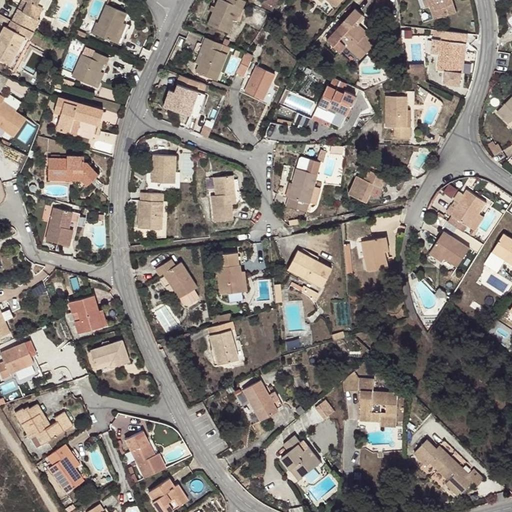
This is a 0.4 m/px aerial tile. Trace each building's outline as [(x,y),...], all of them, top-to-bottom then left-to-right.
[(22,5),(14,19),(28,26),(35,13),(42,15),(48,4),(42,0),(30,0),(27,7),(22,5)] [(250,0),(221,0),(211,22),(231,32),(243,6),(247,7),(250,0)] [(263,0),(261,4),(271,8),(275,0),(263,0)] [(429,0),(430,3),(433,12),(438,10),(440,13),(457,8),(454,0),(429,0)] [(125,11),(105,3),(94,32),(121,42),(130,21),(123,18),(125,11)] [(364,11),(358,6),(343,21),(350,26),(341,36),(364,56),(375,43),(364,33),(368,29),(357,18),(364,11)] [(28,26),(37,30),(44,16),(42,15),(35,13),(28,26)] [(34,37),(37,30),(28,26),(14,19),(11,24),(8,22),(0,37),(0,58),(13,65),(29,35),(34,37)] [(460,31),(442,28),(435,66),(440,67),(438,78),(443,81),(455,83),(457,70),(458,70),(464,40),(459,39),(460,31)] [(226,42),(209,35),(206,42),(210,44),(198,71),(217,79),(229,51),(223,49),(226,42)] [(92,85),(97,75),(103,59),(108,60),(110,54),(95,48),(92,55),(83,53),(73,77),(92,85)] [(241,59),(236,71),(244,74),(252,55),(246,51),(241,59)] [(103,59),(97,75),(104,78),(111,62),(108,60),(103,59)] [(404,63),(405,68),(423,77),(422,61),(404,63)] [(278,74),(259,64),(246,91),(266,100),(278,74)] [(208,82),(186,73),(179,90),(175,99),(173,105),(195,114),(208,82)] [(6,90),(0,85),(0,84),(0,119),(11,129),(26,112),(4,92),(6,90)] [(347,91),(332,85),(322,104),(333,109),(334,107),(351,114),(361,94),(349,88),(347,91)] [(170,98),(175,99),(179,90),(173,89),(170,98)] [(411,121),(411,92),(390,91),(390,121),(399,121),(400,134),(414,134),(414,121),(411,121)] [(57,127),(71,130),(76,114),(82,117),(83,116),(99,121),(104,106),(60,93),(55,108),(62,111),(57,127)] [(511,99),(499,112),(510,123),(511,121),(511,99)] [(297,111),(292,124),(305,128),(309,116),(297,111)] [(338,118),(328,113),(325,121),(334,125),(338,118)] [(76,114),(71,130),(78,132),(82,117),(76,114)] [(47,176),(67,176),(67,171),(85,170),(91,177),(100,168),(91,156),(81,156),(80,149),(64,149),(64,153),(46,154),(47,176)] [(301,164),(311,167),(314,154),(304,152),(301,164)] [(177,181),(176,154),(153,153),(154,181),(177,181)] [(325,157),(314,154),(311,167),(301,164),(297,179),(293,193),(290,201),(311,207),(322,170),(325,157)] [(387,175),(370,168),(365,178),(358,174),(350,193),(367,201),(371,192),(375,182),(383,185),(387,175)] [(67,171),(67,176),(73,176),(73,180),(81,186),(91,177),(85,170),(67,171)] [(232,192),(238,191),(238,174),(218,174),(218,192),(213,192),(213,218),(232,217),(233,201),(232,192)] [(384,186),(383,185),(375,182),(371,192),(380,195),(384,186)] [(489,203),(471,190),(457,208),(454,204),(448,212),(477,232),(486,217),(481,213),(489,203)] [(141,192),(142,201),(165,201),(165,191),(141,192)] [(172,200),(165,201),(166,227),(174,227),(172,200)] [(166,227),(165,201),(142,201),(143,229),(166,227)] [(69,224),(73,206),(55,202),(47,235),(69,240),(73,226),(69,224)] [(82,208),(73,206),(69,224),(73,226),(74,225),(77,225),(82,208)] [(472,247),(446,230),(433,248),(460,265),(472,247)] [(511,237),(506,233),(493,251),(511,263),(511,237)] [(384,266),(379,236),(357,241),(363,269),(384,266)] [(245,288),(239,248),(216,251),(221,291),(245,288)] [(331,265),(298,248),(287,267),(320,285),(331,265)] [(172,257),(154,268),(159,277),(165,274),(179,295),(183,302),(187,303),(199,295),(193,286),(196,285),(182,261),(176,263),(172,257)] [(74,300),(76,310),(85,308),(86,318),(79,319),(82,331),(108,324),(98,293),(74,300)] [(0,332),(11,328),(0,301),(0,332)] [(349,324),(349,303),(335,303),(335,324),(349,324)] [(85,308),(76,310),(79,319),(86,318),(85,308)] [(212,316),(213,323),(234,317),(232,310),(212,316)] [(213,323),(209,324),(211,331),(215,330),(222,360),(241,355),(234,326),(237,325),(234,317),(213,323)] [(128,358),(122,337),(92,345),(96,361),(113,357),(115,362),(128,358)] [(0,369),(35,356),(27,338),(1,349),(5,358),(0,360),(0,369)] [(357,377),(352,371),(342,379),(341,381),(343,391),(357,388),(357,377)] [(275,403),(265,385),(259,375),(241,385),(259,416),(276,406),(275,403)] [(372,377),(357,377),(357,388),(359,388),(357,418),(377,419),(378,412),(378,410),(372,410),(372,403),(386,404),(386,412),(386,413),(395,414),(396,391),(372,389),(372,377)] [(271,381),(265,385),(275,403),(281,400),(271,381)] [(323,417),(335,410),(327,397),(315,405),(323,417)] [(74,422),(65,405),(55,411),(57,415),(46,420),(42,413),(44,412),(37,399),(28,403),(27,401),(15,407),(29,429),(38,425),(44,436),(74,422)] [(395,414),(386,413),(386,412),(378,412),(377,419),(377,424),(394,424),(395,414)] [(146,477),(167,467),(159,450),(154,453),(148,441),(151,439),(146,428),(126,438),(146,477)] [(297,446),(302,441),(296,433),(282,444),(288,450),(281,457),(292,469),(298,465),(306,475),(320,464),(308,449),(303,453),(297,446)] [(306,438),(302,441),(297,446),(303,453),(308,449),(312,445),(306,438)] [(71,447),(67,441),(48,453),(51,459),(49,461),(64,490),(82,478),(67,450),(71,447)] [(470,476),(444,452),(441,454),(428,442),(414,455),(428,469),(431,466),(449,483),(445,486),(459,499),(471,487),(477,492),(487,483),(475,471),(470,476)] [(176,483),(178,481),(173,474),(152,487),(157,496),(155,498),(163,511),(166,511),(187,500),(176,483)] [(182,479),(178,481),(176,483),(187,500),(192,496),(182,479)] [(104,508),(100,503),(88,511),(102,511),(101,510),(104,508)]
